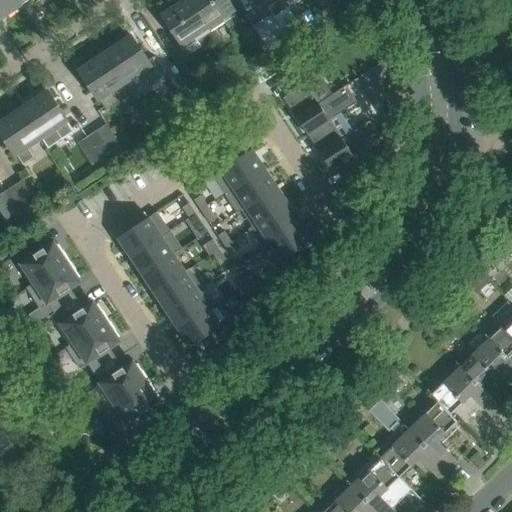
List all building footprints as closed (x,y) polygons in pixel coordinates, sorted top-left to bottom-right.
[(0,0),(0,18),(20,5),(18,2),(16,0),(0,0)] [(194,36),(207,27),(189,0),(186,0),(163,15),(189,54),(201,47),(194,36)] [(225,0),(189,0),(207,27),(220,18),(227,29),(240,21),(225,0)] [(271,12),(262,18),(275,39),(285,33),(271,12)] [(265,45),(275,39),(262,18),(252,24),(265,45)] [(131,37),(105,54),(124,83),(134,96),(166,75),(154,57),(147,61),(131,37)] [(105,54),(80,71),(106,111),(118,103),(111,92),(124,83),(105,54)] [(292,64),(282,70),(291,83),(301,77),(292,64)] [(180,75),(194,95),(196,98),(204,92),(189,69),(180,75)] [(185,102),(194,95),(180,75),(171,81),(185,102)] [(305,83),(283,98),(291,110),(298,120),(296,121),(303,132),(305,131),(305,132),(307,134),(329,119),(329,120),(357,102),(346,85),(318,104),(305,83)] [(47,92),(23,109),(42,138),(55,129),(62,140),(74,132),(47,92)] [(28,147),(42,138),(23,109),(0,124),(0,131),(23,166),(35,158),(28,147)] [(329,119),(307,134),(315,145),(321,155),(319,157),(327,168),(328,166),(329,167),(331,170),(380,137),(369,121),(342,139),(329,120),(329,119)] [(96,130),(111,152),(122,144),(108,123),(96,130)] [(100,159),(111,152),(96,130),(85,138),(100,159)] [(252,149),(212,175),(225,194),(264,168),(258,158),(259,158),(255,152),(255,153),(252,149)] [(264,168),(225,194),(237,213),(241,210),(241,209),(276,185),(270,176),(271,176),(267,170),(266,171),(264,168)] [(13,186),(27,207),(38,200),(24,179),(13,186)] [(276,185),(241,209),(241,210),(252,227),(288,203),(282,194),(279,188),(278,189),(276,185)] [(18,214),(27,207),(13,186),(3,192),(18,214)] [(201,196),(194,200),(200,210),(207,205),(201,196)] [(189,203),(182,208),(189,218),(195,213),(189,203)] [(252,227),(248,229),(260,248),(301,221),(295,213),(288,203),(252,227)] [(207,205),(200,210),(209,223),(216,219),(207,205)] [(157,212),(117,238),(124,248),(124,249),(125,250),(127,252),(126,253),(127,254),(128,254),(130,257),(162,236),(162,237),(170,231),(157,212)] [(195,213),(189,218),(195,228),(202,223),(195,213)] [(301,221),(260,248),(273,267),(281,262),(297,251),(313,240),(306,230),(301,221)] [(224,231),(218,236),(224,246),(231,241),(224,231)] [(162,236),(130,257),(132,260),(131,260),(132,261),(133,261),(134,264),(135,266),(135,265),(142,275),(174,254),(162,237),(162,236)] [(502,237),(490,249),(499,259),(511,247),(502,237)] [(37,239),(15,254),(34,283),(34,284),(69,261),(63,251),(60,253),(55,246),(53,243),(43,249),(37,239)] [(213,239),(203,246),(209,256),(213,254),(212,254),(219,249),(213,239)] [(231,241),(224,246),(231,256),(238,252),(231,241)] [(219,249),(212,254),(213,254),(219,264),(226,259),(219,249)] [(174,254),(142,275),(148,284),(148,285),(153,293),(185,272),(185,271),(174,254)] [(301,255),(283,274),(292,282),(310,264),(301,255)] [(34,283),(26,288),(40,309),(48,303),(54,313),(76,299),(70,289),(79,282),(77,279),(73,272),(76,270),(69,261),(34,284),(34,283)] [(185,272),(153,293),(159,302),(166,311),(201,287),(189,268),(185,271),(185,272)] [(241,272),(235,276),(241,287),(248,282),(241,272)] [(478,272),(473,278),(481,286),(487,281),(478,272)] [(248,282),(241,287),(248,297),(255,292),(248,282)] [(201,287),(166,311),(172,320),(171,321),(172,322),(173,322),(175,325),(174,325),(175,326),(177,329),(213,305),(213,304),(201,287)] [(54,313),(50,316),(69,345),(70,346),(109,320),(102,310),(99,312),(95,306),(93,302),(83,309),(76,299),(54,313)] [(213,305),(177,329),(190,348),(194,345),(194,346),(195,345),(198,342),(198,343),(199,342),(202,340),(214,357),(241,332),(220,300),(213,304),(213,305)] [(511,315),(500,327),(496,322),(484,334),(488,338),(508,359),(508,358),(511,361),(511,315)] [(69,345),(65,348),(79,368),(87,363),(94,373),(116,358),(109,348),(119,342),(117,339),(112,332),(115,330),(109,320),(70,346),(69,345)] [(508,359),(488,338),(459,366),(479,386),(480,386),(499,367),(511,380),(511,361),(508,358),(508,359)] [(116,358),(94,373),(100,383),(96,386),(109,405),(109,406),(148,380),(142,370),(139,372),(134,365),(132,362),(122,368),(116,358)] [(500,407),(480,386),(479,386),(459,366),(431,394),(438,401),(450,414),(470,395),(491,416),(500,407)] [(109,405),(103,409),(123,439),(155,418),(149,408),(158,402),(156,398),(152,392),(155,390),(148,380),(109,406),(109,405)] [(437,402),(408,430),(448,471),(457,462),(437,441),(457,421),(450,414),(438,401),(431,394),(430,394),(437,402)] [(383,404),(376,412),(393,427),(400,419),(383,404)] [(72,415),(65,419),(72,429),(79,425),(72,415)] [(448,471),(408,430),(380,457),(399,477),(419,458),(439,480),(448,471)] [(351,485),(377,511),(394,511),(379,496),(399,477),(380,457),(376,453),(364,465),(367,469),(351,485)] [(289,464),(282,471),(290,480),(297,473),(289,464)] [(377,511),(351,485),(322,511),(377,511)]
